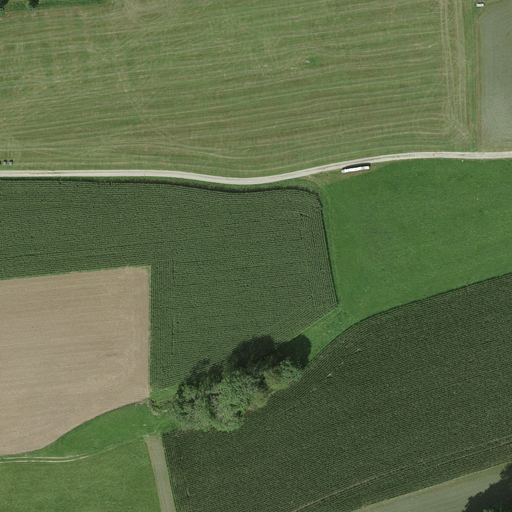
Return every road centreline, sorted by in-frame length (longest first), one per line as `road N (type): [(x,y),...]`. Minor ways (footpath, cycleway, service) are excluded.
road 1 (track): [(511,155),(390,157),(245,182),(0,174)]
road 2 (track): [(0,462),(81,458),(185,424)]
